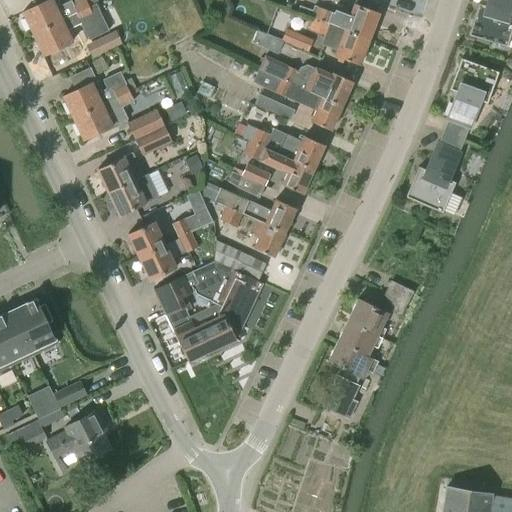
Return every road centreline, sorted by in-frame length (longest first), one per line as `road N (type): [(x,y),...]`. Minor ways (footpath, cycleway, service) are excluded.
road 1 (tertiary): [(229,471),(258,439),(390,163),(449,0)]
road 2 (tertiary): [(229,471),(184,446),(91,244)]
road 3 (tertiary): [(91,244),(0,54)]
